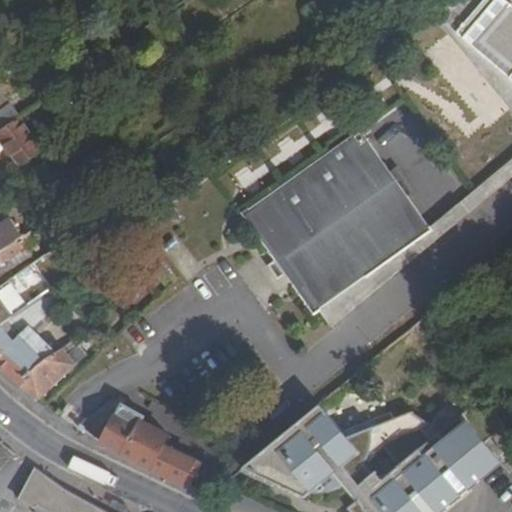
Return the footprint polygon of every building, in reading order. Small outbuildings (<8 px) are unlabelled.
[(511,0),(459,0),(438,16),(511,82),(511,0)] [(43,11),(37,3),(34,5),(12,20),(18,29),(43,11)] [(0,112),(0,129),(20,115),(12,104),(0,112)] [(0,153),(7,148),(20,164),(42,148),(20,115),(0,129),(0,153)] [(243,211),(316,312),(435,231),(365,132),(254,208),(251,205),(243,211)] [(164,254),(167,256),(196,234),(175,204),(143,227),(164,254)] [(33,227),(40,236),(52,228),(46,218),(41,221),(33,227)] [(0,286),(9,280),(0,268),(0,267),(27,248),(26,246),(40,236),(33,227),(0,250),(0,286)] [(164,274),(175,267),(167,256),(164,254),(154,261),(164,274)] [(0,324),(29,303),(22,291),(19,293),(9,280),(0,286),(0,324)] [(0,361),(24,384),(59,351),(43,336),(52,328),(44,320),(67,303),(56,285),(48,290),(29,303),(0,324),(0,361)] [(24,384),(39,397),(77,363),(76,362),(71,355),(65,347),(59,351),(24,384)] [(71,355),(76,362),(86,353),(80,347),(71,355)] [(135,457),(192,485),(203,461),(166,441),(173,426),(146,411),(148,407),(127,396),(103,440),(135,457)] [(322,403),(242,469),(306,498),(308,496),(315,495),(320,493),(327,491),(333,486),(338,481),(351,496),(341,504),(348,510),(345,511),(447,511),(506,463),(488,441),(507,424),(484,397),(432,437),(423,425),(429,421),(413,410),(394,418),(392,411),(345,430),(322,403)] [(60,491),(36,472),(21,501),(40,511),(97,511),(85,506),(60,491)]
